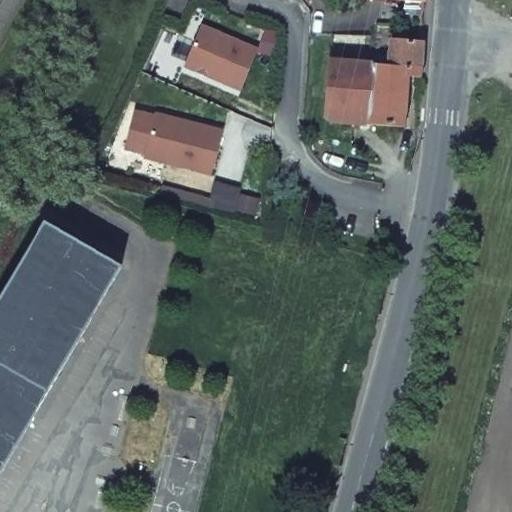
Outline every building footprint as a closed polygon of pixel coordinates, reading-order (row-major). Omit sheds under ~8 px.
[(201,25),(183,67),(240,92),(258,50),(201,25)] [(267,28),(258,50),(270,55),(280,34),(267,28)] [(372,65),(367,125),(402,128),(406,77),(418,77),(421,41),(392,40),(390,66),(372,65)] [(367,125),(372,65),(328,62),(324,114),(334,123),(361,125),(367,125)] [(154,114),(142,158),(211,176),(222,132),(154,114)] [(44,224),(0,298),(0,474),(121,268),(44,224)]
